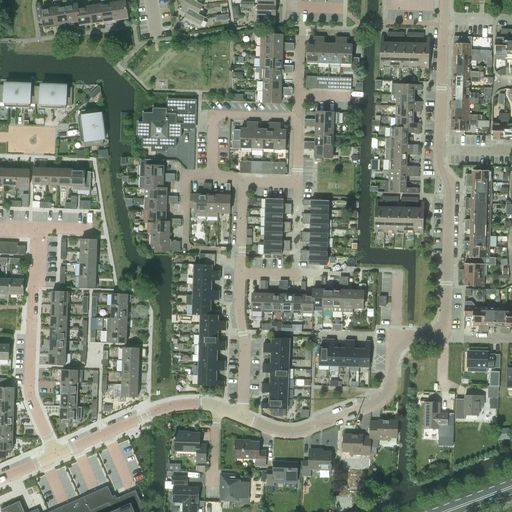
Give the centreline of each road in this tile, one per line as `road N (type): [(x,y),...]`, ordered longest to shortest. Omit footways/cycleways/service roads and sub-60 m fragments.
road 1 (residential): [(240,416),(292,432),(377,403),(387,389),(395,336),(443,337)]
road 2 (residential): [(54,453),(30,392),(36,229)]
road 3 (residential): [(443,337),(450,187),(440,148)]
road 4 (residential): [(54,453),(163,407),(216,409)]
road 5 (residential): [(240,416),(240,272)]
road 6 (residential): [(213,175),(215,116),(297,117)]
road 7 (residential): [(217,250),(183,246),(184,176),(213,175)]
road 8 (residential): [(440,148),(444,17)]
